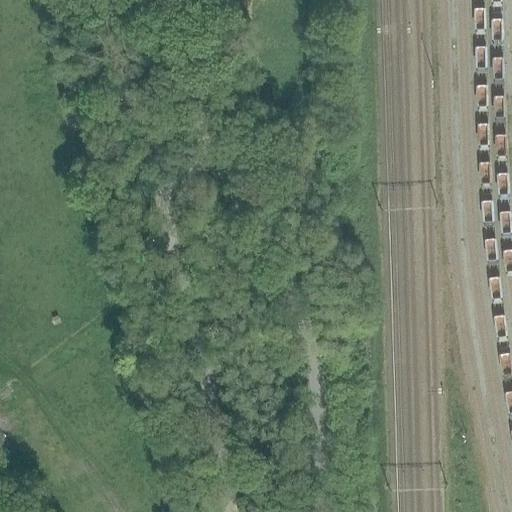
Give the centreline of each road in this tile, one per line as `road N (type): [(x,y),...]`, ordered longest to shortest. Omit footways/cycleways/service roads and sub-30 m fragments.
road 1 (unclassified): [(235,511),(161,178),(220,155)]
road 2 (unclassified): [(319,511),(317,391),(306,338),(220,155)]
road 3 (track): [(161,178),(108,0)]
road 4 (unclassified): [(220,155),(146,0)]
